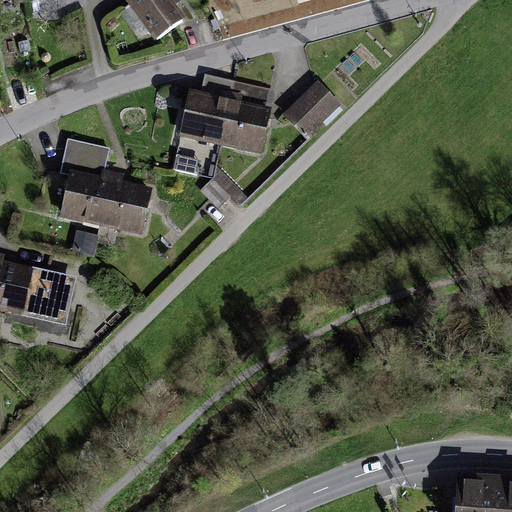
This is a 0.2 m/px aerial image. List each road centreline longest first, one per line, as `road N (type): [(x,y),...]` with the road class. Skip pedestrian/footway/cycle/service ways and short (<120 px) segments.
road 1 (track): [(0,466),(440,24),(452,0)]
road 2 (residential): [(405,0),(60,96),(0,130)]
road 3 (tertiary): [(511,457),(423,458),(271,511)]
